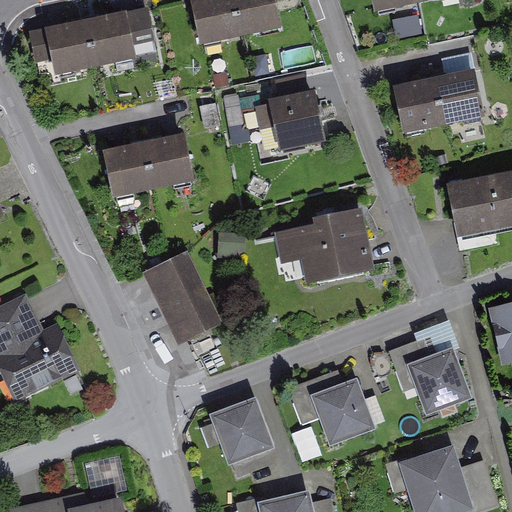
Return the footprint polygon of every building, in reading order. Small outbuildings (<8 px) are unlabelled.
[(288,0),(194,0),(202,40),(293,23),(288,0)] [(377,0),(379,10),(430,0),(377,0)] [(154,5),(33,30),(44,82),(165,57),(154,5)] [(483,70),(401,84),(408,128),(491,114),(483,70)] [(325,89),(275,98),(285,151),(335,141),(325,89)] [(191,132),(108,146),(116,193),(199,179),(191,132)] [(511,170),(449,182),(459,238),(511,227),(511,170)] [(0,184),(0,221),(14,215),(0,184)] [(322,223),(282,233),(295,292),(384,271),(369,205),(320,216),(322,223)] [(196,249),(147,276),(185,345),(234,318),(196,249)] [(29,292),(0,305),(0,353),(22,401),(88,370),(65,323),(48,331),(29,292)] [(511,307),(495,311),(508,368),(511,367),(511,307)] [(442,333),(397,349),(410,385),(420,381),(431,412),(478,395),(459,343),(447,347),(442,333)] [(353,360),(291,381),(305,421),(318,416),(328,444),(383,425),(366,377),(360,380),(353,360)] [(260,396),(215,412),(233,463),(278,448),(260,396)] [(466,439),(390,460),(398,489),(416,484),(423,511),(478,511),(504,505),(490,456),(472,461),(466,439)] [(95,489),(16,506),(16,511),(133,511),(130,494),(97,501),(95,489)] [(317,511),(313,491),(246,506),(247,511),(317,511)]
